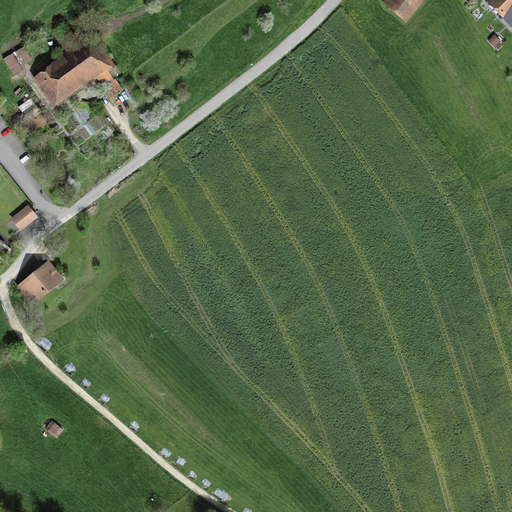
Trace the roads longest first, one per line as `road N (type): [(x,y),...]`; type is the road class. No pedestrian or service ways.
road 1 (residential): [(55,222),(282,50),(334,0)]
road 2 (track): [(0,283),(36,351),(229,511)]
road 3 (track): [(146,157),(100,100),(86,94),(55,114),(46,110),(31,73),(60,53)]
